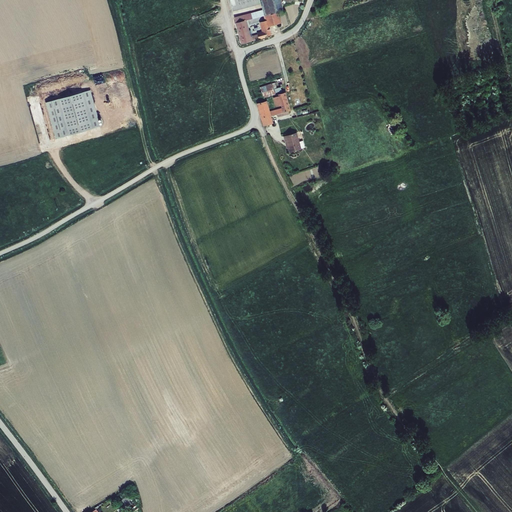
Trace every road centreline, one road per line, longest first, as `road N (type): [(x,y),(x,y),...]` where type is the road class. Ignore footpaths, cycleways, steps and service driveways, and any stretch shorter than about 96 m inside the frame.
road 1 (track): [(482,511),(381,390),(354,312),(258,125)]
road 2 (unclassified): [(237,54),(258,125),(172,159),(0,253)]
